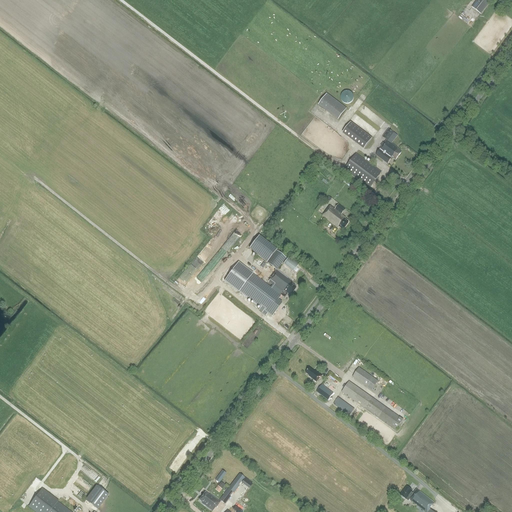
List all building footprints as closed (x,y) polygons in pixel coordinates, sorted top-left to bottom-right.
[(511,0),(477,0),(472,7),(480,14),(491,0),(511,0)] [(347,109),(327,94),(318,105),(338,120),(347,109)] [(372,138),(351,122),(342,133),(364,150),(372,138)] [(401,151),(392,144),(398,136),(389,129),(382,137),(387,141),(385,144),(383,142),(381,146),(382,147),(376,156),(388,164),(392,158),(395,161),(401,153),(400,152),(401,151)] [(370,188),(381,172),(356,154),(344,170),(369,189),(367,192),(373,196),(376,192),(370,188)] [(354,187),(345,180),(344,182),(352,189),(354,187)] [(349,222),(345,219),(346,218),(342,215),(345,210),(338,205),(335,210),(330,206),(323,216),(338,228),(339,227),(343,230),(349,222)] [(277,250),(259,236),(249,249),(267,263),(277,250)] [(281,296),(282,297),(284,298),(287,294),(290,296),(291,295),(296,288),(295,288),(296,287),(291,283),(292,282),(277,270),(286,258),(281,254),(283,252),(279,249),(277,251),(267,263),(275,269),(274,271),(275,272),(268,281),(282,292),(280,294),(253,274),(253,273),(239,262),(224,281),(238,292),(239,292),(260,308),(259,310),(266,316),(268,313),(272,316),(283,302),(279,299),(281,296)] [(289,257),(284,264),(293,271),(299,265),(289,257)] [(379,381),(359,367),(352,377),(372,391),(379,381)] [(317,383),(322,376),(316,371),(315,372),(310,368),(306,373),(309,376),(317,383)] [(403,420),(349,381),(341,392),(396,431),(403,420)] [(333,393),(326,388),(322,385),(317,392),(328,401),(333,393)] [(354,409),(338,398),(334,404),(350,416),(354,409)] [(217,486),(224,476),(221,473),(213,483),(217,486)] [(221,501),(224,503),(225,504),(245,478),(239,474),(219,501),(210,494),(209,495),(205,492),(199,500),(203,503),(202,503),(213,511),(221,501)] [(97,509),(110,493),(98,484),(85,500),(97,509)] [(433,511),(430,509),(435,503),(420,492),(419,492),(417,490),(413,494),(411,493),(412,492),(407,487),(400,495),(406,500),(406,499),(408,501),(409,500),(413,503),(418,507),(419,508),(424,511),(433,511)] [(42,489),(29,506),(36,511),(71,511),(58,502),(42,489)]
